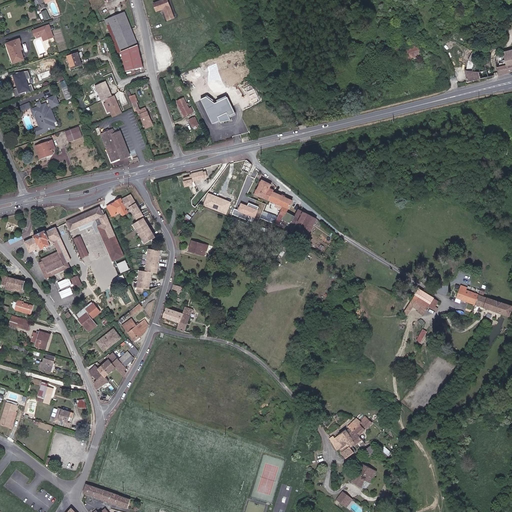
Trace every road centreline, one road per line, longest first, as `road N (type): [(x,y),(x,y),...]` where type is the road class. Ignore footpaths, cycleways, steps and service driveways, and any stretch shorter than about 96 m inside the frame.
road 1 (unclassified): [(156,327),(230,343),(267,366),(330,448),(330,490),(343,490)]
road 2 (primary): [(511,79),(248,143)]
road 3 (primary): [(250,149),(511,86)]
road 4 (track): [(446,299),(439,312),(413,319),(396,367),(401,427),(418,449),(413,511)]
road 5 (tertiary): [(102,419),(57,313),(0,245)]
road 6 (unclassified): [(136,0),(180,159)]
road 7 (tertiary): [(137,177),(174,245),(156,327)]
road 8 (track): [(446,299),(312,211)]
